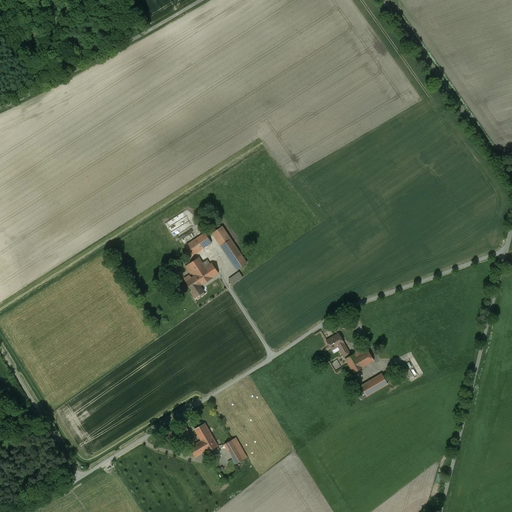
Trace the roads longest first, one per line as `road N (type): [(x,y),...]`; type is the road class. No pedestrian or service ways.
road 1 (unclassified): [(79,477),(356,304),(505,252)]
road 2 (unclassified): [(441,511),(505,252)]
road 3 (unclassified): [(0,108),(201,0)]
road 4 (unclassified): [(380,0),(495,159)]
road 5 (unclassified): [(79,477),(0,351)]
